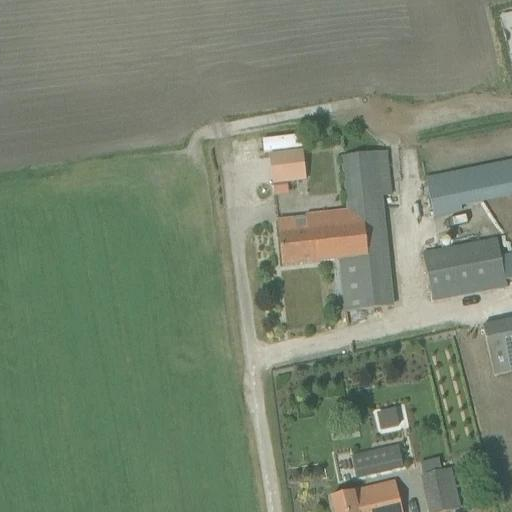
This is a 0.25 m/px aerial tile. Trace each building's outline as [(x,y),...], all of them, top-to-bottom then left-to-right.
[(302,152),(270,156),(274,185),(305,181),(302,152)] [(306,220),(278,223),(279,236),(282,268),(340,262),(345,314),(393,309),(382,198),(391,198),(387,154),(343,158),(348,212),(306,217),(306,220)] [(428,179),(426,179),(434,220),(461,214),(460,209),(453,174),(428,179)] [(422,254),(432,304),(506,290),(504,282),(511,280),(511,254),(499,257),(496,240),(422,254)] [(511,321),(482,328),(493,378),(511,373),(511,321)] [(353,459),(357,478),(402,469),(399,450),(353,459)] [(476,450),(455,455),(467,511),(472,511),(490,508),(476,450)] [(422,477),(430,511),(453,511),(460,511),(450,471),(440,473),(438,464),(422,468),(425,477),(422,477)] [(331,499),(334,511),(401,511),(395,483),(331,499)]
